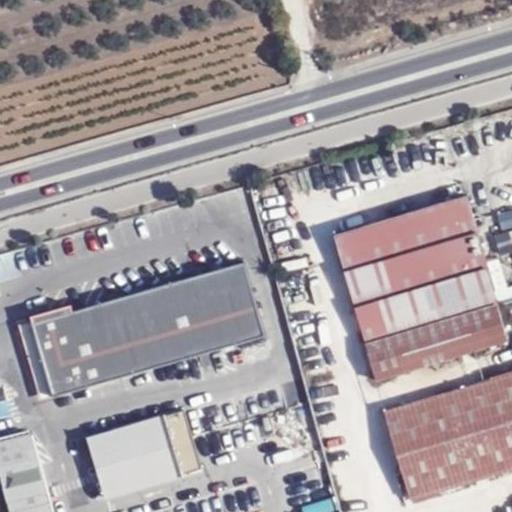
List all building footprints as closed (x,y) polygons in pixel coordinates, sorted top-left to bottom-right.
[(509,340),(466,195),(334,234),(377,379),(509,340)] [(511,209),(498,214),(503,230),(511,227),(511,209)] [(53,396),(265,335),(244,261),(32,322),(36,335),(46,371),(53,396)] [(37,373),(46,371),(36,335),(27,338),(37,373)] [(511,372),(386,411),(412,498),(511,468),(511,372)] [(181,473),(165,416),(90,437),(107,496),(181,473)] [(0,466),(12,511),(52,511),(30,433),(0,440),(0,466)]
